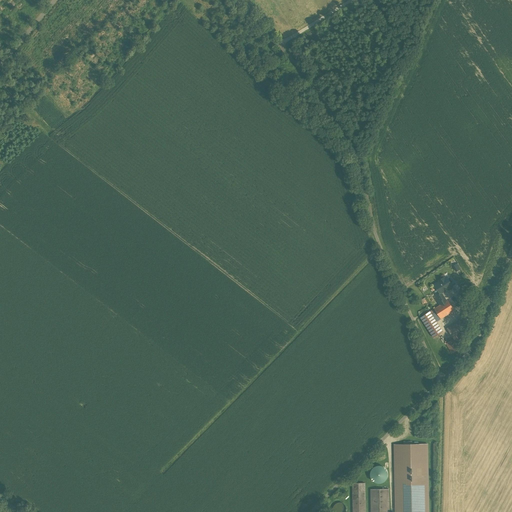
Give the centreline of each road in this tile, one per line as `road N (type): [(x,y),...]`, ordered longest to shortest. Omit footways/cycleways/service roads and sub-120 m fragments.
road 1 (unclassified): [(240,0),(349,133),(381,251),(442,380)]
road 2 (unclassified): [(442,380),(312,511)]
road 3 (unclassified): [(442,380),(481,330),(511,248)]
